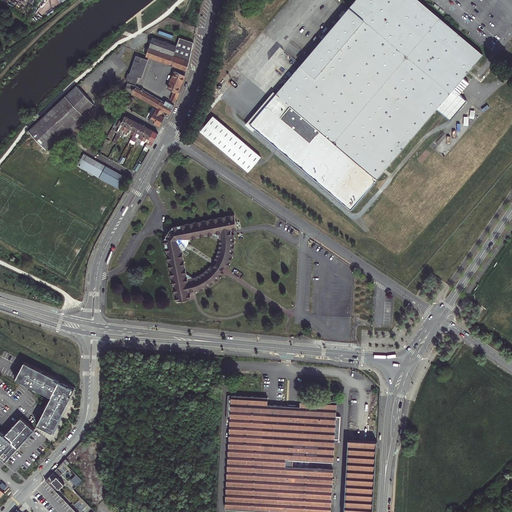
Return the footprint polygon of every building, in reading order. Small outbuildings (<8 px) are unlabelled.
[(484,54),(419,0),(355,0),(277,94),(335,142),(319,162),(261,113),(251,124),(352,209),(438,108),(452,119),(468,100),(455,88),(484,54)] [(192,52),(193,43),(180,39),(177,47),(152,38),(146,56),(186,71),(189,61),(192,52)] [(149,59),(136,55),(130,73),(129,72),(126,79),(137,83),(140,76),(143,77),(149,59)] [(502,72),(497,67),(494,71),(499,76),(502,72)] [(178,92),(184,76),(175,73),(169,88),(174,91),(171,100),(175,103),(179,93),(178,92)] [(169,115),(173,106),(166,101),(165,103),(135,86),(127,83),(125,91),(132,93),(133,93),(157,107),(164,111),(169,115)] [(94,105),(76,87),(29,132),(46,151),(65,133),(69,137),(89,117),(85,113),(94,105)] [(277,94),(261,113),(319,162),(335,142),(277,94)] [(157,107),(149,122),(152,123),(156,126),(159,127),(164,117),(162,116),(164,111),(157,107)] [(464,117),(463,125),(468,126),(469,118),(474,119),(475,111),(471,110),(469,117),(464,117)] [(121,129),(123,130),(130,119),(125,116),(121,124),(123,125),(121,129)] [(207,124),(201,132),(224,150),(250,172),(262,157),(238,137),(214,116),(207,124)] [(130,119),(123,130),(126,132),(128,128),(130,129),(135,121),(130,119)] [(130,134),(133,136),(139,124),(135,121),(130,129),(132,130),(130,134)] [(131,139),(135,141),(144,126),(139,124),(133,136),(131,139)] [(135,141),(140,144),(149,129),(144,126),(135,141)] [(144,142),(147,144),(149,139),(153,131),(149,129),(140,144),(143,145),(144,142)] [(149,139),(147,144),(145,146),(150,149),(158,134),(153,131),(149,139)] [(104,177),(106,178),(108,179),(107,182),(109,183),(111,184),(113,182),(115,183),(117,184),(115,187),(120,189),(121,186),(124,188),(129,179),(124,176),(85,155),(80,163),(82,164),(80,167),(85,169),(86,167),(89,168),(91,169),(89,172),(94,174),(95,172),(97,173),(100,174),(98,177),(103,179),(104,177)] [(171,229),(170,229),(166,235),(167,235),(164,239),(176,300),(191,298),(190,291),(194,290),(194,293),(199,292),(203,290),(207,288),(211,286),(214,283),(218,280),(221,277),(224,273),(221,271),(219,270),(222,265),(224,266),(227,268),(229,264),(231,260),(233,256),(234,251),(235,247),(235,243),(235,238),(235,234),(232,234),(231,230),(238,229),(235,214),(173,226),(171,229)] [(75,388),(24,362),(15,379),(32,389),(35,388),(51,396),(38,424),(53,432),(75,388)] [(274,511),(331,511),(334,467),(289,465),(289,459),(334,461),(335,438),(340,439),(341,416),(336,416),(337,401),(301,399),(301,406),(268,404),(268,396),(228,394),(227,418),(231,418),(226,508),(275,511),(274,511)] [(0,455),(6,461),(34,430),(21,418),(5,436),(0,431),(0,455)] [(372,511),(372,509),(376,441),(347,439),(344,511),(372,511)] [(64,484),(53,473),(45,481),(56,492),(64,484)] [(82,481),(80,479),(71,488),(73,490),(82,481)]
